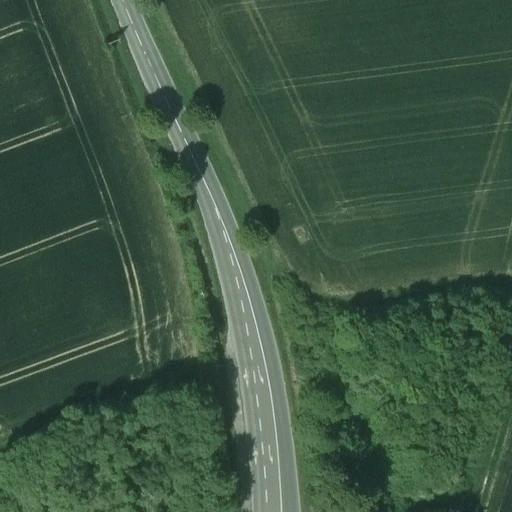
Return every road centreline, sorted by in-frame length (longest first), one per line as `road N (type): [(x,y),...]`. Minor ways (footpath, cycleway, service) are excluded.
road 1 (secondary): [(121,0),(252,313),(276,447),(278,511)]
road 2 (track): [(0,455),(88,416),(150,416),(170,429),(181,475),(171,499),(130,511)]
road 3 (track): [(511,376),(470,511)]
